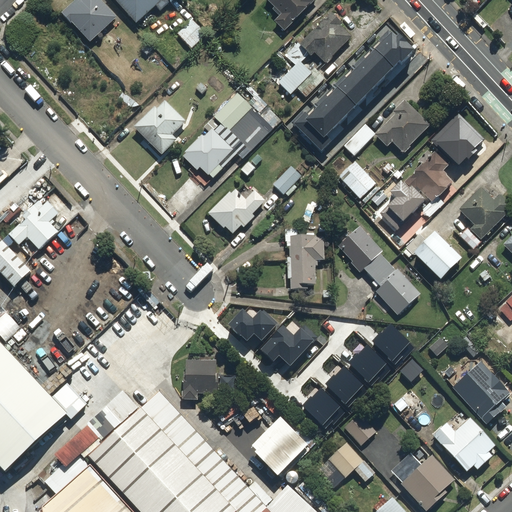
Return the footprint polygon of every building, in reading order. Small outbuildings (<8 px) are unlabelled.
[(120,19),(101,0),(85,0),(68,17),(94,44),(120,19)] [(164,11),(171,5),(170,0),(115,0),(139,25),(157,8),(159,11),(164,11)] [(269,0),(277,7),(273,10),(280,18),(277,21),(286,31),(312,8),(311,7),(317,0),(269,0)] [(302,46),(313,55),(315,53),(328,65),(355,36),(342,24),(345,21),(334,11),(302,46)] [(194,19),(178,35),(193,50),(209,34),(194,19)] [(305,111),(294,122),(322,150),(331,140),(326,134),(399,60),(402,62),(415,49),(399,34),(396,37),(390,30),(380,40),(382,42),(366,58),(363,55),(306,112),(305,111)] [(313,55),(302,46),(296,39),(282,55),(295,67),(280,83),(293,96),(299,89),(309,98),(328,78),(309,60),(313,55)] [(61,54),(63,56),(55,62),(65,73),(68,71),(87,92),(106,74),(101,69),(91,58),(95,54),(83,42),(80,46),(77,43),(72,47),(70,45),(61,54)] [(258,94),(250,102),(240,92),(215,116),(251,153),(276,128),(284,120),(258,94)] [(106,112),(109,116),(97,129),(107,139),(139,106),(129,96),(125,93),(106,112)] [(179,140),(174,135),(189,121),(168,100),(159,109),(157,106),(151,112),(135,128),(163,155),(179,140)] [(396,111),(398,114),(377,136),(389,148),(394,142),(406,153),(433,125),(406,100),(396,111)] [(458,113),(431,140),(457,166),(484,138),(458,113)] [(367,125),(346,146),(356,156),(377,135),(367,125)] [(199,171),(202,168),(215,180),(225,169),(221,166),(236,150),(214,129),(207,137),(205,135),(184,157),(199,171)] [(422,208),(424,210),(432,218),(447,203),(441,198),(456,184),(444,170),(451,164),(438,151),(434,155),(429,150),(418,161),(423,166),(392,196),(397,200),(382,214),(398,231),(419,211),(422,208)] [(356,161),(340,176),(362,200),(378,184),(356,161)] [(298,188),(295,185),(303,177),(293,167),(275,185),(285,195),(287,193),(290,196),(298,188)] [(461,211),(475,225),(471,229),(470,227),(461,236),(476,250),(484,242),(482,240),(511,209),(511,203),(502,194),(496,199),(484,188),(461,211)] [(258,191),(244,204),(232,191),(210,213),(225,229),(229,226),(236,234),(244,225),(246,227),(257,216),(255,214),(268,201),(258,191)] [(26,218),(5,238),(11,244),(16,240),(20,245),(28,237),(40,249),(58,231),(49,222),(59,212),(49,202),(45,206),(39,200),(23,216),(26,218)] [(277,221),(260,233),(265,240),(282,228),(277,221)] [(364,272),(366,270),(382,287),(378,291),(400,316),(423,294),(400,269),(398,271),(383,254),(385,253),(361,226),(340,246),(354,261),(352,263),(362,274),(364,272)] [(440,231),(418,253),(444,281),(467,259),(440,231)] [(405,252),(411,258),(428,242),(420,235),(407,248),(408,249),(405,252)] [(304,289),(304,284),(318,284),(318,261),(326,260),(326,237),(317,237),(317,236),(304,236),(293,236),(293,257),(290,257),(290,278),(293,278),(293,289),(304,289)] [(0,237),(0,267),(17,285),(32,271),(0,237)] [(511,295),(499,308),(511,322),(511,321),(511,295)] [(229,323),(247,340),(253,333),(261,340),(279,321),(263,306),(252,318),(243,309),(229,323)] [(92,319),(76,334),(106,366),(122,352),(92,319)] [(282,324),(260,348),(274,360),(279,355),(290,365),(317,337),(304,325),(294,335),(282,324)] [(391,324),(374,341),(398,364),(414,347),(391,324)] [(67,329),(34,361),(41,367),(73,336),(67,329)] [(439,356),(451,345),(443,337),(432,349),(439,356)] [(0,341),(0,464),(11,476),(85,406),(67,387),(55,399),(0,341)] [(369,344),(349,362),(373,386),(392,368),(369,344)] [(201,401),(201,394),(223,396),(225,361),(201,360),(188,359),(185,400),(201,401)] [(471,360),(448,382),(489,425),(510,406),(505,401),(511,394),(511,390),(484,360),(477,366),(471,360)] [(81,367),(72,375),(79,383),(88,376),(81,367)] [(333,374),(325,383),(349,407),(367,389),(345,367),(336,376),(333,374)] [(160,380),(140,399),(248,511),(249,511),(269,493),(160,380)] [(403,391),(406,393),(394,404),(410,421),(428,404),(413,388),(410,385),(403,391)] [(322,388),(305,405),(328,428),(345,411),(322,388)] [(248,511),(238,501),(140,399),(86,450),(145,511),(248,511)] [(361,413),(344,428),(362,447),(378,431),(361,413)] [(449,422),(434,436),(470,473),(476,467),(480,471),(496,456),(492,452),(498,446),(471,417),(457,431),(449,422)] [(330,459),(334,463),(325,471),(335,483),(344,475),(347,478),(357,469),(368,482),(371,479),(374,483),(378,479),(376,476),(377,474),(350,442),(330,459)] [(450,493),(448,490),(459,481),(435,455),(429,461),(418,449),(413,452),(392,471),(429,511),(450,493)] [(132,511),(90,466),(41,508),(41,511),(132,511)] [(290,511),(269,493),(249,511),(290,511)] [(374,509),(376,511),(408,511),(396,498),(393,501),(388,495),(374,509)]
